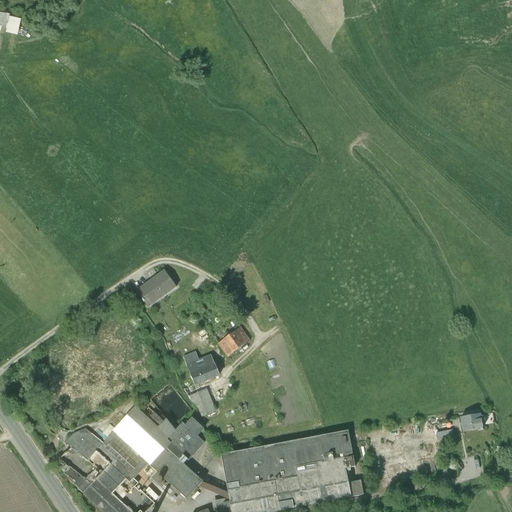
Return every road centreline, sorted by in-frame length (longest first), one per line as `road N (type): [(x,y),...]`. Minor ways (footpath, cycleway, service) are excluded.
road 1 (track): [(0,371),(159,262),(212,280)]
road 2 (track): [(213,391),(259,336),(212,280)]
road 3 (tertiary): [(0,407),(70,511)]
